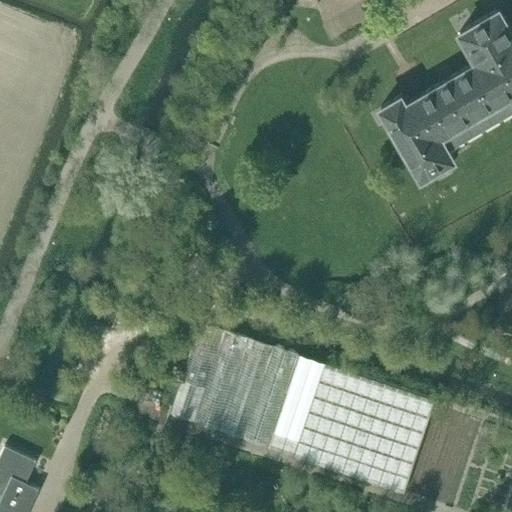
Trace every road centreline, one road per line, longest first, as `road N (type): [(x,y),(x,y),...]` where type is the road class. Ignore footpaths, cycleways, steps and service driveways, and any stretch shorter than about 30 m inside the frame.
road 1 (residential): [(43,511),(106,364),(251,262)]
road 2 (residential): [(202,162),(247,80),(283,47),(346,54),(437,0)]
road 3 (residential): [(251,262),(294,297),(405,326),(439,319),(511,275)]
road 4 (unclassified): [(97,117),(0,343)]
road 5 (unclassified): [(167,0),(97,117)]
